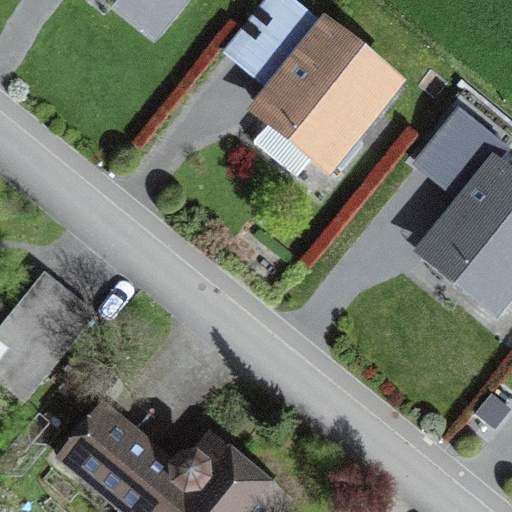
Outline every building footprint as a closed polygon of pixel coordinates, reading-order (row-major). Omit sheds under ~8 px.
[(105,0),(168,53),(213,0),(105,0)] [(422,95),(336,24),(260,115),(345,187),(422,95)] [(510,324),(511,321),(511,167),(505,162),(428,256),(510,324)] [(46,285),(0,337),(0,383),(20,401),(88,321),(46,285)] [(64,461),(119,511),(273,511),(278,507),(212,447),(185,477),(111,409),(64,461)]
